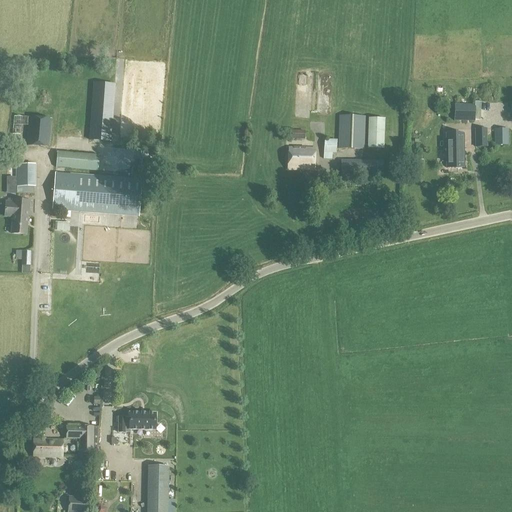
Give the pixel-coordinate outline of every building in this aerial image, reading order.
[(115,86),(94,84),(90,141),(111,143),(115,86)] [(475,121),(481,121),(482,104),(475,104),(475,106),(455,105),(454,122),(475,122),(475,121)] [(52,118),(28,116),(28,120),(22,120),(22,116),(14,115),(12,134),(21,135),(22,125),(28,126),(26,146),(49,148),(52,118)] [(364,151),(365,117),(339,116),(338,150),(364,151)] [(478,148),(478,149),(487,149),(487,129),(478,129),(478,135),(475,135),(476,148),(478,148)] [(506,130),(495,130),(495,146),(507,146),(506,130)] [(305,141),(305,132),(292,131),(291,140),(305,141)] [(464,169),(463,135),(447,135),(447,169),(464,169)] [(336,156),(337,141),(324,140),(323,160),(332,160),(332,156),(336,156)] [(289,148),(288,170),(315,171),(316,149),(289,148)] [(100,156),(57,152),(56,169),(98,172),(100,156)] [(423,167),(423,155),(417,155),(407,155),(407,166),(423,167)] [(382,160),(341,161),(341,176),(382,175),(382,160)] [(35,188),(35,165),(16,165),(16,194),(34,194),(34,188),(35,188)] [(52,210),(139,217),(142,181),(55,174),(52,210)] [(16,178),(7,178),(7,187),(16,187),(16,178)] [(313,199),(305,199),(305,215),(313,215),(313,199)] [(6,203),(5,217),(14,217),(12,234),(26,235),(29,202),(13,201),(13,203),(6,203)] [(22,254),(22,266),(31,266),(31,254),(22,254)] [(130,414),(130,419),(126,419),(119,418),(118,433),(125,434),(125,433),(130,433),(130,431),(155,431),(156,414),(130,414)] [(95,428),(66,428),(66,439),(66,440),(78,440),(79,440),(79,455),(94,455),(94,454),(98,454),(99,428),(95,428)] [(35,441),(35,458),(63,458),(63,453),(66,453),(68,452),(68,447),(66,445),(64,445),(64,441),(35,441)] [(167,511),(168,500),(169,468),(148,467),(147,511),(167,511)] [(68,511),(87,511),(89,499),(75,498),(69,498),(68,511)]
